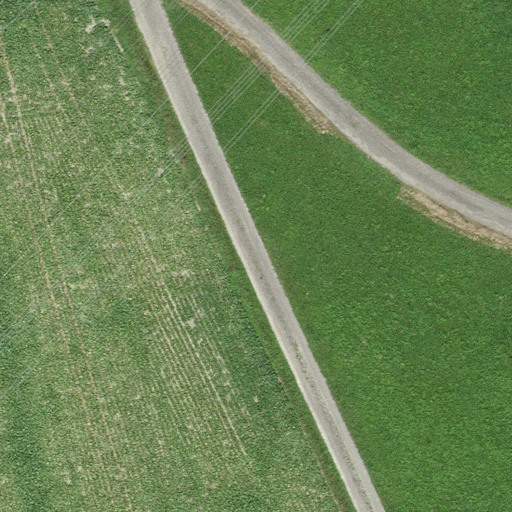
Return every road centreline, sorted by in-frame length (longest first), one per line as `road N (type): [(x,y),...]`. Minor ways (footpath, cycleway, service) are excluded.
road 1 (track): [(370,511),(144,0)]
road 2 (track): [(511,229),(358,131),(217,0)]
